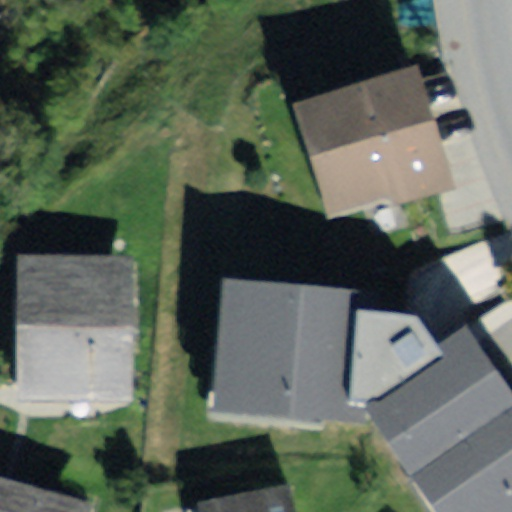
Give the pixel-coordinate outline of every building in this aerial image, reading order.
[(414,72),(285,112),(318,217),(447,177),(414,72)] [(138,256),(13,257),(14,403),(139,402),(138,256)] [(340,292),(208,283),(199,427),(331,436),(340,292)] [(511,511),(511,396),(466,333),(350,418),(418,511),(511,511)] [(93,511),(95,508),(0,483),(0,511),(93,511)] [(294,511),(290,491),(198,511),(197,511),(294,511)]
